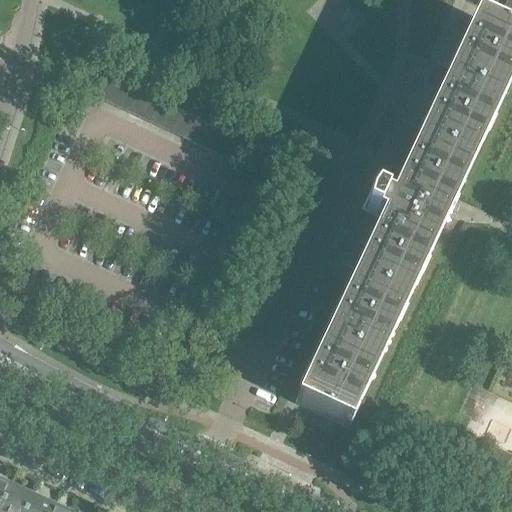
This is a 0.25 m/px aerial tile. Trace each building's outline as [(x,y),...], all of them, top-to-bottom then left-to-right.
[(511,24),(511,11),(504,7),(499,18),(511,24)] [(511,37),(511,24),(499,18),(494,29),(511,37)] [(511,37),(494,29),(475,20),(469,32),(454,25),(436,65),(451,72),(441,93),(426,86),(407,126),(422,133),(398,184),(394,192),(375,183),(361,213),(365,215),(342,265),(357,272),(295,405),(348,430),(452,208),(511,78),(511,37)] [(106,104),(116,83),(105,78),(95,99),(106,104)] [(117,109),(127,88),(116,83),(106,104),(117,109)] [(128,114),(138,93),(127,88),(117,109),(128,114)] [(138,120),(148,98),(138,93),(128,114),(138,120)] [(149,125),(159,103),(148,98),(138,120),(149,125)] [(160,130),(170,108),(159,103),(149,125),(160,130)] [(171,135),(181,114),(170,108),(160,130),(171,135)] [(182,140),(192,119),(181,114),(171,135),(182,140)] [(193,145),(203,124),(192,119),(182,140),(193,145)] [(204,150),(214,129),(203,124),(193,145),(204,150)] [(215,156),(225,134),(214,129),(204,150),(215,156)] [(226,161),(236,139),(225,134),(215,156),(226,161)] [(247,144),(236,139),(226,161),(237,166),(247,144)] [(0,506),(9,487),(0,483),(0,506)] [(0,511),(24,511),(31,498),(18,492),(10,489),(10,488),(9,487),(0,506),(0,511)] [(51,511),(53,508),(39,501),(39,502),(32,499),(32,498),(31,498),(24,511),(51,511)]
